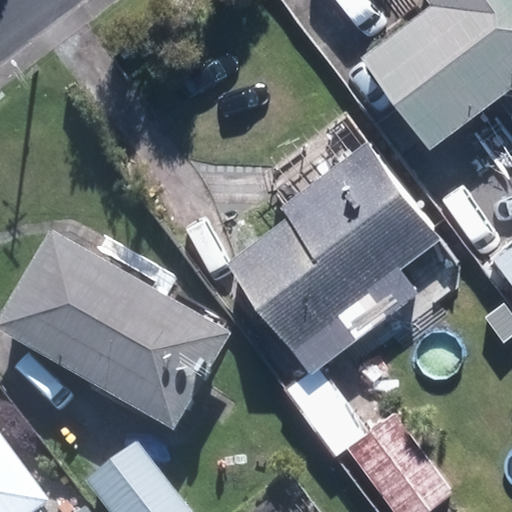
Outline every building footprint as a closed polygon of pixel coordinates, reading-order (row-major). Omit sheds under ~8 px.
[(511,0),(433,0),(376,44),(446,135),(511,85),(511,0)] [(450,230),(375,134),(292,198),(300,208),(239,254),(323,363),(428,282),(411,260),(450,230)] [(61,232),(6,328),(188,432),(244,335),(61,232)] [(511,240),(502,248),(511,261),(511,240)] [(372,426),(319,361),(291,383),(345,448),(354,441),(372,426)] [(397,408),(355,442),(413,511),(429,511),(462,485),(397,408)] [(0,511),(44,511),(62,499),(0,417),(0,511)] [(203,511),(146,438),(95,478),(121,511),(203,511)] [(329,511),(315,498),(301,511),(329,511)]
